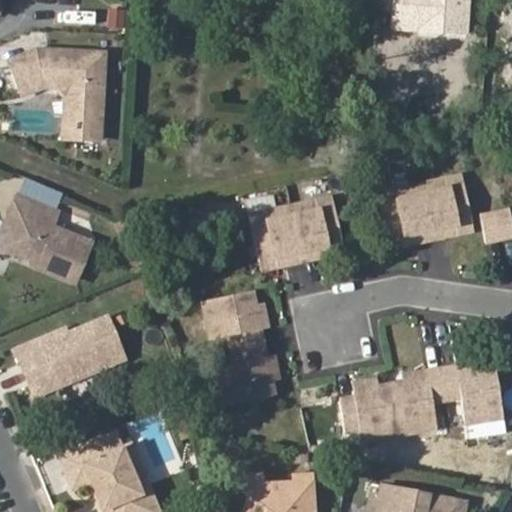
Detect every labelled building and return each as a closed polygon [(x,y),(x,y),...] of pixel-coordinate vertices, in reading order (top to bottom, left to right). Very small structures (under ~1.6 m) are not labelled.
[(35,49),(3,61),(5,67),(31,55),(40,55),(41,48),(35,49)] [(62,127),(80,128),(79,50),(41,48),(40,55),(31,55),(5,67),(19,99),(37,90),(56,92),(61,99),(62,127)] [(99,129),(104,100),(103,51),(79,50),(80,128),(99,129)] [(62,136),(80,137),(80,128),(62,127),(62,136)] [(80,137),(99,138),(99,129),(80,128),(80,137)] [(469,223),(460,177),(375,196),(385,242),(412,236),(414,244),(444,237),(443,229),(469,223)] [(42,206),(17,196),(12,207),(11,211),(18,213),(10,237),(15,252),(38,262),(36,268),(72,282),(76,280),(92,242),(52,225),(57,212),(42,206)] [(340,245),(330,200),(245,219),(255,265),(282,258),(284,266),(315,260),(313,252),(340,245)] [(509,238),(504,209),(477,214),(483,244),(509,238)] [(11,211),(0,237),(0,254),(36,268),(38,262),(15,252),(10,237),(18,213),(11,211)] [(444,237),(472,231),(469,223),(443,229),(444,237)] [(387,250),(414,244),(412,236),(385,242),(387,250)] [(315,260),(342,254),(340,245),(313,252),(315,260)] [(255,265),(257,273),(284,266),(282,258),(255,265)] [(253,310),(249,294),(200,304),(208,343),(227,339),(232,367),(216,371),(224,410),(272,399),(269,383),(264,360),(258,333),(253,310)] [(258,333),(265,331),(261,309),(253,310),(258,333)] [(43,347),(40,341),(13,350),(32,393),(55,384),(57,388),(122,361),(105,320),(64,338),(43,347)] [(64,338),(62,332),(40,341),(43,347),(64,338)] [(269,383),(276,381),(272,359),(264,360),(269,383)] [(478,373),(477,364),(455,367),(456,376),(478,373)] [(349,394),(350,401),(336,404),(341,435),(356,433),(357,443),(434,430),(431,404),(458,399),(463,426),(502,419),(494,370),(478,373),(456,376),(455,367),(424,373),(425,382),(403,386),(371,391),(349,394)] [(424,373),(402,377),(403,386),(425,382),(424,373)] [(370,382),(348,385),(349,394),(371,391),(370,382)] [(32,393),(34,399),(57,388),(55,384),(32,393)] [(119,452),(112,436),(58,459),(71,490),(88,483),(100,511),(155,511),(148,493),(138,497),(119,452)] [(148,493),(129,448),(119,452),(138,497),(148,493)] [(264,490),(263,480),(241,481),(241,490),(251,500),(246,511),(315,511),(314,484),(295,484),(295,489),(264,490)] [(389,511),(392,491),(383,489),(378,511),(389,511)] [(466,511),(468,505),(392,491),(389,511),(466,511)]
